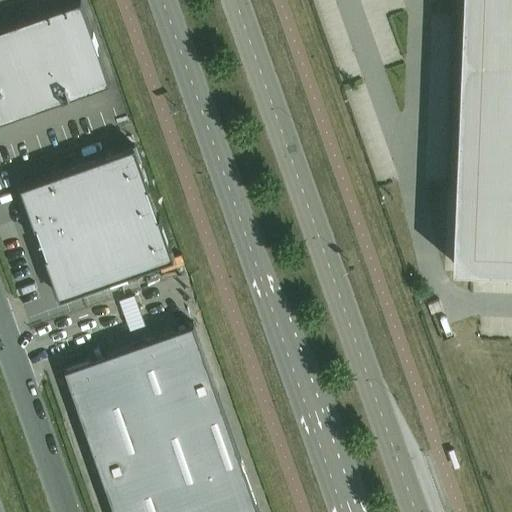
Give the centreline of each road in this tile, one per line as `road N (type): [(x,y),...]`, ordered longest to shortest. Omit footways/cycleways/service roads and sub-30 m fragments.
road 1 (tertiary): [(160,0),(342,511)]
road 2 (tertiary): [(413,511),(236,0)]
road 3 (unclassified): [(0,322),(65,511)]
